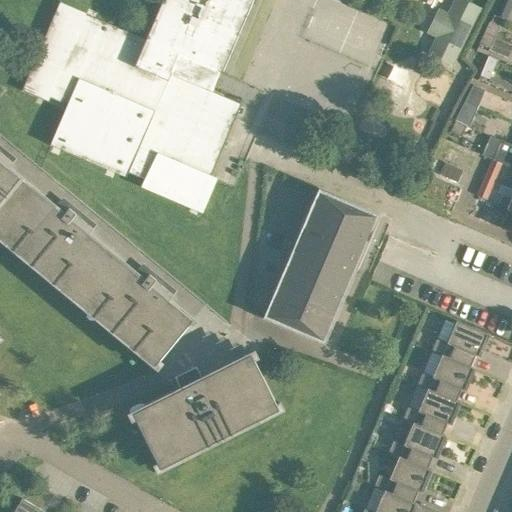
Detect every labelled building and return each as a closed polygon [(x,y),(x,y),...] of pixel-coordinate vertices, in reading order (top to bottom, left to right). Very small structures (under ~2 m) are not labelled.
[(55,13),(21,92),(48,104),(50,100),(66,107),(50,146),(53,148),(60,150),(126,179),(128,174),(146,182),(144,187),(201,211),(215,179),(210,177),(215,165),(242,104),(212,91),(219,74),(221,74),(252,0),(162,0),(162,3),(145,41),(86,17),(87,15),(59,3),(55,13)] [(431,35),(460,49),(478,11),(457,0),(448,17),(441,14),(431,35)] [(511,6),(499,0),(492,16),(505,22),(511,6)] [(499,28),(489,22),(478,45),(488,50),(499,28)] [(511,48),(493,40),(488,50),(487,52),(505,61),(511,48)] [(487,57),(479,77),(488,81),(496,61),(487,57)] [(476,110),(484,91),(472,86),(463,105),(476,110)] [(476,110),(463,105),(454,122),(451,121),(454,123),(465,127),(471,130),(468,128),(476,110)] [(465,127),(454,123),(450,133),(461,138),(465,127)] [(0,243),(58,291),(153,370),(158,374),(171,385),(177,390),(131,413),(134,421),(161,473),(280,414),(253,362),(250,355),(260,350),(245,338),(243,337),(230,326),(101,220),(15,148),(0,135),(0,243)] [(511,146),(500,141),(492,161),(500,164),(511,169),(511,146)] [(492,183),(500,165),(500,164),(492,161),(485,180),(492,183)] [(457,184),(462,172),(462,171),(443,163),(438,176),(457,184)] [(484,201),(492,183),(485,180),(477,198),(484,201)] [(318,190),(295,244),(263,319),(324,345),(379,216),(318,190)] [(511,195),(510,200),(501,196),(497,206),(506,210),(511,212),(511,195)] [(511,212),(506,210),(498,229),(511,234),(511,212)] [(437,339),(431,352),(441,356),(470,368),(470,367),(475,357),(477,358),(480,353),(487,335),(456,322),(454,325),(447,343),(437,339)] [(456,402),(460,391),(463,392),(473,369),(470,368),(441,356),(432,377),(422,373),(417,386),(427,390),(456,402)] [(408,407),(402,420),(412,425),(442,435),(446,425),(449,426),(451,421),(459,402),(456,402),(427,390),(418,411),(408,407)] [(398,458),(427,470),(432,459),(435,460),(444,437),(442,435),(412,425),(404,445),(393,441),(388,454),(398,458)] [(413,503),(417,493),(420,494),(430,471),(427,470),(398,458),(389,479),(379,475),(374,488),(383,493),(413,503)] [(356,492),(360,482),(353,479),(349,489),(356,492)] [(365,509),(363,511),(412,511),(416,505),(413,503),(383,493),(375,511),(372,511),(366,509),(365,509)] [(43,511),(21,499),(14,511),(43,511)]
